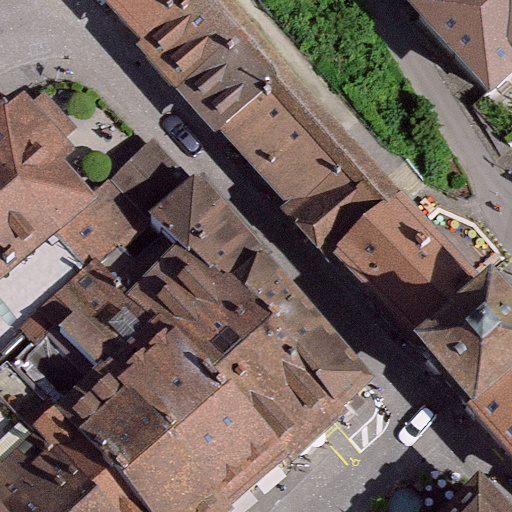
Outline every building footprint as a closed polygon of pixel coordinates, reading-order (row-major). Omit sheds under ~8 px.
[(85,0),(141,58),(200,0),(85,0)] [(217,0),(200,0),(141,58),(179,102),(254,39),(217,0)] [(511,0),(430,0),(407,21),(488,112),(511,90),(511,0)] [(254,39),(179,102),(216,146),(221,143),(292,83),(254,39)] [(292,83),(221,143),(289,218),(355,157),(292,83)] [(18,98),(0,114),(0,181),(55,244),(68,237),(99,209),(91,200),(62,171),(76,158),(18,98)] [(107,278),(200,194),(154,144),(91,200),(99,209),(68,237),(96,266),(107,278)] [(289,218),(282,224),(330,276),(335,273),(403,213),(355,157),(289,218)] [(0,181),(0,292),(55,244),(0,181)] [(161,338),(250,257),(200,194),(107,278),(161,338)] [(403,213),(335,273),(409,356),(413,361),(483,302),(477,296),(403,213)] [(161,338),(284,472),(374,393),(250,257),(161,338)] [(97,383),(213,511),(238,511),(284,472),(161,338),(107,278),(96,266),(38,319),(97,383)] [(483,302),(413,361),(440,393),(446,400),(474,433),(511,401),(511,319),(492,296),(483,302)] [(213,511),(97,383),(50,425),(129,511),(213,511)] [(511,401),(474,433),(511,475),(511,401)] [(0,501),(10,511),(97,511),(23,433),(0,408),(0,501)] [(97,511),(129,511),(50,425),(42,416),(23,433),(97,511)] [(0,511),(10,511),(0,501),(0,511)]
